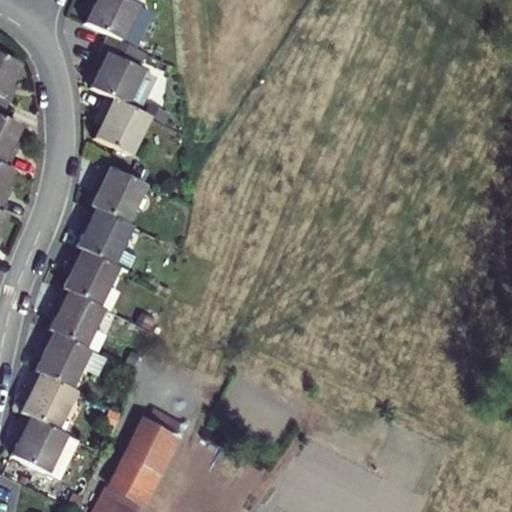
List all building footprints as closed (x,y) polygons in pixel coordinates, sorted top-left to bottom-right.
[(103,35),(126,46),(140,15),(128,9),(130,5),(126,3),(126,0),(89,0),(89,1),(78,24),(103,35)] [(131,67),(138,52),(126,46),(103,35),(96,51),(101,54),(95,67),(86,88),(103,97),(133,111),(147,81),(135,75),(137,70),(131,67)] [(101,54),(96,51),(89,64),(95,67),(101,54)] [(0,104),(2,101),(0,99),(0,90),(4,84),(14,64),(0,57),(0,104)] [(9,87),(4,84),(0,90),(0,99),(2,101),(9,87)] [(99,118),(96,124),(90,137),(125,154),(144,116),(133,111),(103,97),(94,115),(99,118)] [(99,118),(94,115),(91,122),(96,124),(99,118)] [(0,117),(0,166),(1,167),(10,148),(5,146),(8,140),(15,125),(0,117)] [(139,183),(99,164),(89,184),(94,186),(91,193),(85,205),(120,222),(139,183)] [(120,222),(85,205),(76,224),(81,226),(78,232),(72,246),(111,265),(121,270),(127,257),(125,249),(115,245),(125,224),(120,222)] [(93,304),(111,265),(72,246),(63,266),(68,268),(65,274),(58,288),(93,304)] [(68,268),(63,266),(60,272),(65,274),(68,268)] [(79,345),(97,306),(93,304),(58,288),(49,307),(55,309),(52,316),(45,329),(79,345)] [(55,309),(49,307),(46,313),(52,316),(55,309)] [(66,387),(85,348),(79,345),(45,329),(36,348),(42,350),(39,357),(32,371),(66,387)] [(42,350),(36,348),(33,354),(39,357),(42,350)] [(85,369),(102,372),(105,353),(88,350),(85,369)] [(53,428),(71,390),(66,387),(32,371),(22,390),(26,392),(23,398),(17,411),(21,413),(53,428)] [(42,470),(61,432),(53,428),(21,413),(12,432),(17,435),(14,441),(8,453),(42,470)] [(143,511),(177,447),(137,428),(107,495),(142,511),(143,511)] [(17,435),(12,432),(9,438),(14,441),(17,435)]
